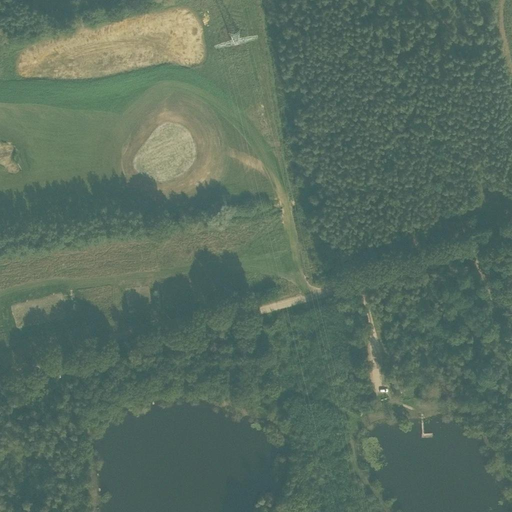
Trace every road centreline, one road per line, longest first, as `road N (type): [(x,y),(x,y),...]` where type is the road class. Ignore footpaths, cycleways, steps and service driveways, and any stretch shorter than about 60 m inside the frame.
road 1 (track): [(45,364),(121,334),(237,317),(474,247)]
road 2 (track): [(474,247),(511,381)]
